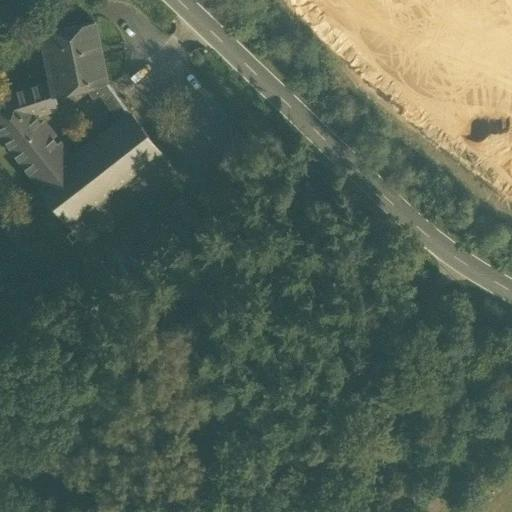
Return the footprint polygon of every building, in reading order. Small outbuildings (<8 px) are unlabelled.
[(53,92),(54,92),(85,84),(106,79),(95,21),(40,31),(50,79),(53,92)] [(13,148),(39,183),(70,159),(32,112),(56,105),(54,92),(53,92),(50,79),(0,95),(0,127),(2,130),(13,148)] [(85,84),(93,94),(98,91),(110,84),(106,79),(85,84)] [(120,121),(131,113),(110,84),(98,91),(120,121)] [(120,121),(70,159),(39,183),(68,221),(160,150),(131,113),(120,121)] [(160,150),(68,221),(83,240),(174,169),(160,150)] [(227,164),(197,196),(209,207),(239,175),(227,164)] [(165,208),(181,228),(197,216),(181,196),(165,208)]
